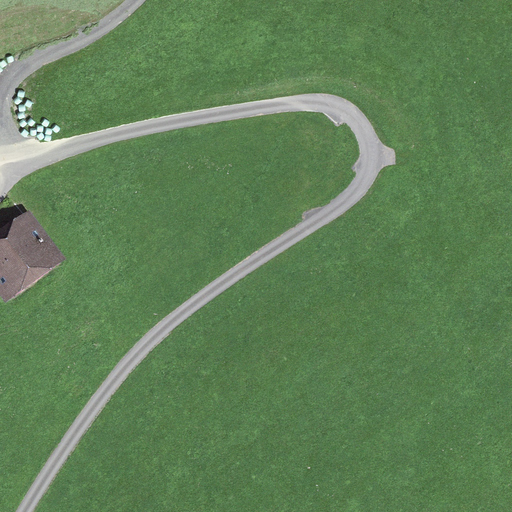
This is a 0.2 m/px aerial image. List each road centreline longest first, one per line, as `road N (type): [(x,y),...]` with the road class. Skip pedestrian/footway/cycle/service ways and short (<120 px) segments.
road 1 (track): [(22,511),(113,380),(171,319),(347,198),(364,182),(371,152),(340,109),(300,103),(142,125),(15,157)]
road 2 (track): [(0,103),(20,68),(135,0)]
